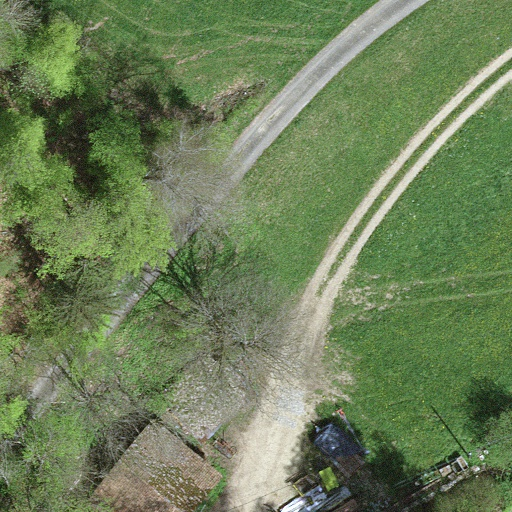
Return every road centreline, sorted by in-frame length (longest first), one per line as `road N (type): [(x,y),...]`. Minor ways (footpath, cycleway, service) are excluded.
road 1 (track): [(401,0),(320,65),(0,441)]
road 2 (track): [(511,63),(446,121),(370,214),(307,313),(233,511)]
